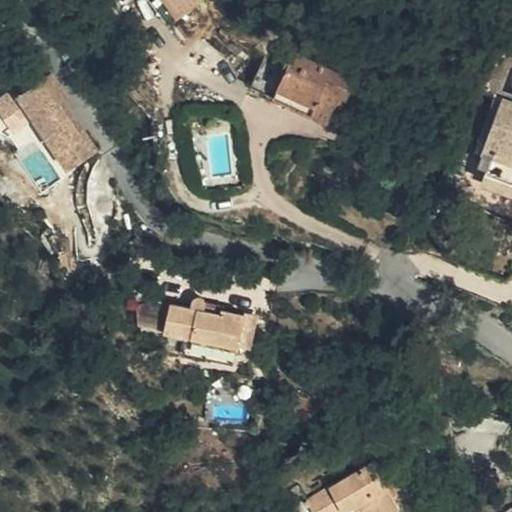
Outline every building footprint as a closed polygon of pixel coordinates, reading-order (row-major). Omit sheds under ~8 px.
[(169,0),(180,14),(199,0),(169,0)] [(334,138),(348,115),(336,107),(349,86),(289,49),(275,73),(279,75),(266,96),(334,138)] [(0,141),(4,147),(26,131),(20,122),(45,104),(34,90),(8,108),(4,102),(0,105),(0,141)] [(483,167),(511,179),(511,94),(501,90),(478,143),(491,149),(483,167)] [(26,131),(48,117),(52,113),(45,104),(20,122),(26,131)] [(48,117),(26,131),(36,143),(35,149),(62,184),(90,163),(74,143),(68,147),(48,117)] [(167,362),(195,369),(200,350),(226,357),(236,323),(209,317),(207,321),(191,318),(190,308),(187,305),(179,306),(175,311),(157,307),(151,336),(171,342),(167,362)] [(393,511),(403,507),(375,457),(308,495),(317,511),(393,511)]
